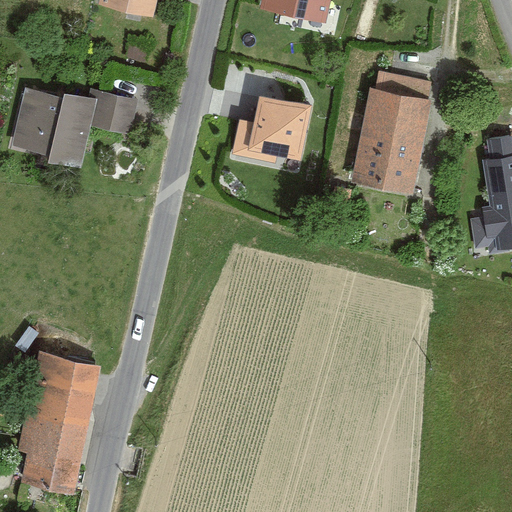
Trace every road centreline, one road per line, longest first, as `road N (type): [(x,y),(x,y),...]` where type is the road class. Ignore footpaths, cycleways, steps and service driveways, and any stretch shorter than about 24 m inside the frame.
road 1 (tertiary): [(99,511),(216,0)]
road 2 (unknown): [(457,0),(450,128),(466,142),(511,156)]
